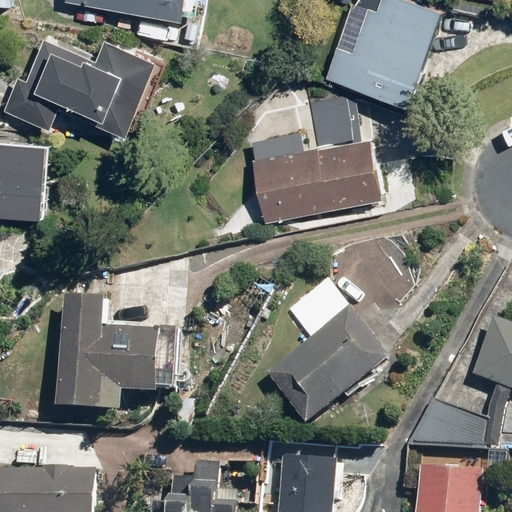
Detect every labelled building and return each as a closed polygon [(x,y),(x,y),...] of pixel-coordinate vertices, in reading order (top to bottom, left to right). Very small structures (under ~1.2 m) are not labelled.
[(194,0),(79,0),(191,18),(194,0)] [(417,104),(448,13),(409,0),(384,0),(381,12),(355,3),(331,75),(417,104)] [(173,61),(111,37),(103,56),(64,41),(46,88),(102,110),(98,120),(138,135),(148,109),(154,111),(173,61)] [(261,160),(272,219),(392,196),(380,137),(261,160)] [(55,143),(0,139),(0,213),(51,217),(55,143)] [(381,337),(329,277),(292,309),(316,337),(270,376),(314,427),(397,357),(381,337)] [(186,390),(190,329),(115,324),(117,301),(74,298),(67,408),(130,412),(131,391),(166,393),(166,389),(169,389),(186,390)] [(511,322),(498,317),(478,376),(511,387),(511,322)] [(340,511),(342,462),(286,460),(284,511),(340,511)] [(104,511),(105,472),(4,468),(2,511),(104,511)] [(485,511),(487,471),(424,468),(421,511),(485,511)] [(241,511),(242,491),(200,489),(200,479),(177,478),(177,488),(158,487),(156,511),(241,511)]
